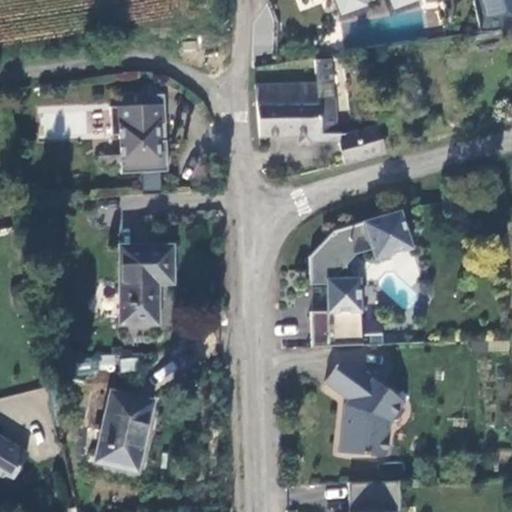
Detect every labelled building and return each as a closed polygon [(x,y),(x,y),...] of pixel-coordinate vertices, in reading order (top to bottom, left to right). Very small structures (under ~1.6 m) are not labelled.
[(335,0),(339,14),(384,0),(389,0),(392,9),(422,0),(421,0),(335,0)] [(511,0),(493,0),(496,10),(511,6),(511,0)] [(342,19),(343,40),(361,39),(360,18),(342,19)] [(333,55),(313,56),(313,78),(331,78),(333,55)] [(313,78),(256,77),(255,130),(294,131),(329,131),(329,127),(331,78),(313,78)] [(110,103),(113,131),(121,130),(125,168),(172,163),(168,132),(161,133),(159,116),(166,116),(162,86),(134,90),(135,100),(110,103)] [(334,138),(338,155),(375,147),(369,122),(343,127),(334,138)] [(306,139),(306,137),(334,138),(343,127),(329,127),(329,131),(294,131),(294,138),(306,139)] [(417,242),(405,205),(338,226),(313,253),(314,270),(331,269),(331,279),(333,306),(316,308),(317,343),(368,340),(365,273),(352,273),(351,260),(361,249),(377,244),(380,254),(417,242)] [(174,242),(118,238),(113,315),(150,317),(152,276),(172,277),(174,242)] [(331,269),(314,270),(315,280),(331,279),(331,269)] [(212,334),(216,318),(200,315),(201,312),(173,307),(169,325),(212,334)] [(111,373),(118,359),(103,352),(96,366),(111,373)] [(351,409),(347,447),(389,451),(394,447),(397,416),(406,414),(413,406),(412,397),(360,357),(347,359),(333,376),(361,398),(356,403),(356,410),(351,409)] [(137,468),(149,397),(110,391),(98,461),(137,468)] [(26,455),(0,435),(0,477),(6,482),(26,455)] [(403,511),(403,508),(410,507),(408,475),(356,478),(358,509),(351,509),(350,511),(403,511)]
